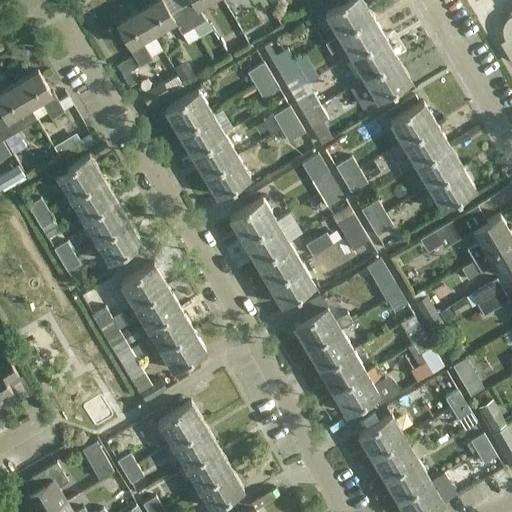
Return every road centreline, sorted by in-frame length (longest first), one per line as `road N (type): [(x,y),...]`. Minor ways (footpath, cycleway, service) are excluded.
road 1 (residential): [(340,511),(53,0)]
road 2 (residential): [(511,148),(426,0)]
